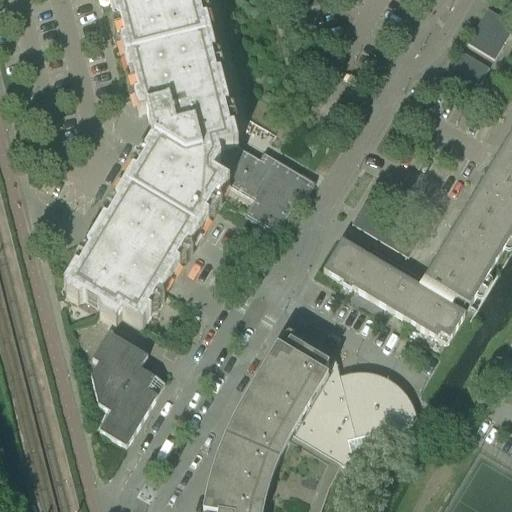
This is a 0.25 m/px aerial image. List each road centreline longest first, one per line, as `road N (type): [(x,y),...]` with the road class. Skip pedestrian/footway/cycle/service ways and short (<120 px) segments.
road 1 (residential): [(305,235),(385,100),(458,0)]
road 2 (residential): [(258,285),(136,477),(124,511)]
road 3 (residential): [(155,511),(281,301)]
road 4 (residential): [(412,380),(281,301)]
